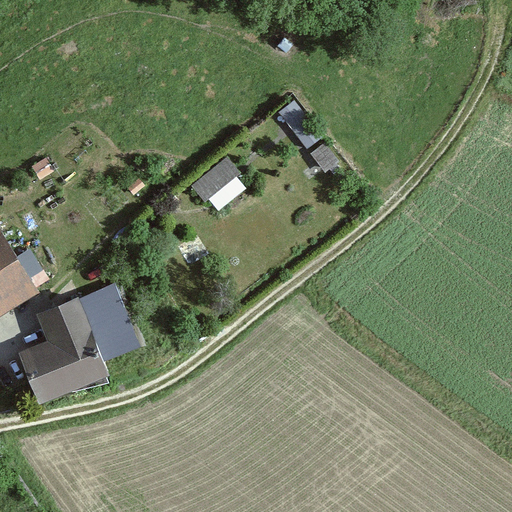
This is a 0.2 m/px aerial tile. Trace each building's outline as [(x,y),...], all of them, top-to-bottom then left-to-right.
[(294,96),(273,111),(301,150),(322,135),(294,96)] [(304,157),(318,177),(336,165),(322,145),(304,157)] [(200,208),(239,178),(223,156),(184,186),(200,208)] [(0,309),(28,292),(0,246),(0,309)] [(75,326),(63,298),(21,316),(33,343),(1,356),(22,406),(99,374),(78,324),(75,326)]
